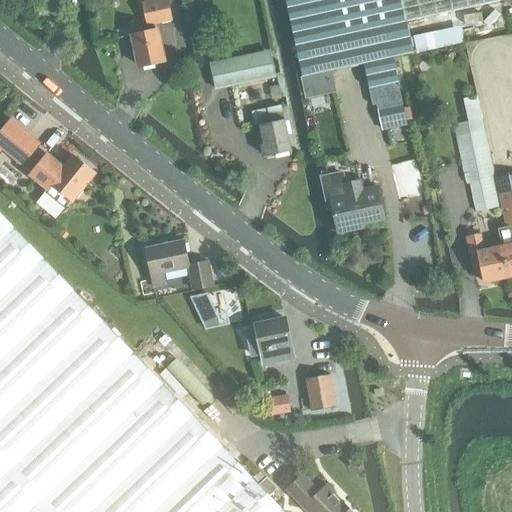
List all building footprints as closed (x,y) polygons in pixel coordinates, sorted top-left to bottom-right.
[(139,66),(164,61),(155,24),(172,21),(167,0),(151,0),(141,2),(147,32),(132,35),(139,66)] [(285,0),(295,45),(302,77),(364,63),(369,88),(398,82),(393,57),(413,53),(406,21),(501,1),(500,0),(285,0)] [(215,89),(275,76),(269,50),(210,62),(215,89)] [(468,122),(453,125),(466,184),(470,183),(476,211),(497,208),(500,207),(493,178),(495,177),(483,119),(477,96),(463,99),(468,122)] [(401,98),(375,104),(381,129),(407,124),(401,98)] [(292,151),(287,131),(285,119),(284,119),(280,105),(267,108),(270,122),(259,125),(265,156),(292,151)] [(11,118),(0,131),(0,146),(24,165),(40,145),(42,142),(11,118)] [(47,154),(30,175),(47,188),(51,183),(53,184),(53,185),(72,200),(81,188),(94,172),(74,156),(65,167),(64,167),(47,154)] [(344,171),(321,176),(326,201),(331,200),(338,232),(385,223),(380,203),(377,187),(362,190),(360,179),(346,182),(344,171)] [(511,174),(495,177),(493,178),(500,207),(505,227),(497,228),(501,245),(508,277),(511,276),(511,174)] [(0,213),(0,511),(284,511),(158,379),(136,356),(0,213)] [(481,233),(466,236),(474,275),(481,274),(483,283),(508,277),(501,245),(485,248),(481,233)] [(189,265),(183,240),(145,248),(154,287),(166,285),(164,273),(188,268),(193,289),(213,285),(208,261),(189,265)] [(285,318),(255,324),(263,364),(277,361),(293,358),(291,346),(285,318)] [(311,410),(335,406),(330,374),(305,378),(311,410)] [(263,399),(266,416),(290,413),(288,394),(263,399)] [(266,474),(265,475),(259,469),(253,475),(269,492),(277,485),(266,474)] [(319,493),(302,476),(288,489),(309,511),(350,511),(326,486),(319,493)]
